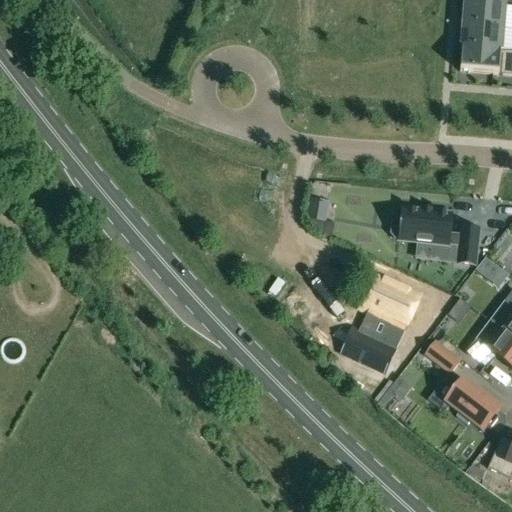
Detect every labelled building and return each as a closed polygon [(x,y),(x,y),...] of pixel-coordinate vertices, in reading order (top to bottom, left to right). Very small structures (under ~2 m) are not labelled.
[(503,8),(465,4),(463,27),(502,30),(503,8)] [(463,27),(461,50),(500,53),(502,30),(463,27)] [(511,73),(511,54),(500,53),(461,50),(459,74),(511,78),(511,73)] [(421,212),(421,214),(402,211),(401,223),(396,223),(391,226),(390,236),(394,240),(399,241),(399,243),(447,249),(447,247),(459,249),(458,266),(474,267),(478,232),(462,230),(461,238),(449,236),(451,217),(432,215),(432,213),(421,212)] [(322,235),(324,224),(307,221),(306,228),(322,235)] [(373,318),(404,332),(419,299),(374,278),(359,311),(373,318)] [(511,322),(503,334),(511,340),(511,291),(511,292),(503,303),(511,309),(511,322)] [(511,372),(511,340),(503,334),(488,354),(473,343),(465,354),(485,369),(493,358),(511,372)] [(450,377),(460,364),(434,344),(425,357),(450,377)] [(499,411),(461,383),(444,405),(458,415),(455,419),(467,428),(469,424),(482,434),(486,428),(490,431),(499,420),(495,417),(499,411)] [(511,448),(511,452),(498,446),(487,471),(509,480),(511,473),(511,448)]
